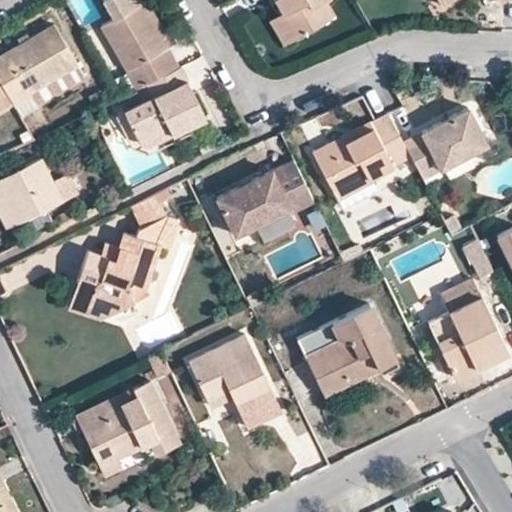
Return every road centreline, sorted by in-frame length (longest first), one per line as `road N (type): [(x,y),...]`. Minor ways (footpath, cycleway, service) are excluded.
road 1 (residential): [(191,0),(261,104),(391,53),(511,58)]
road 2 (residential): [(457,425),(277,511)]
road 3 (residential): [(71,511),(0,362)]
